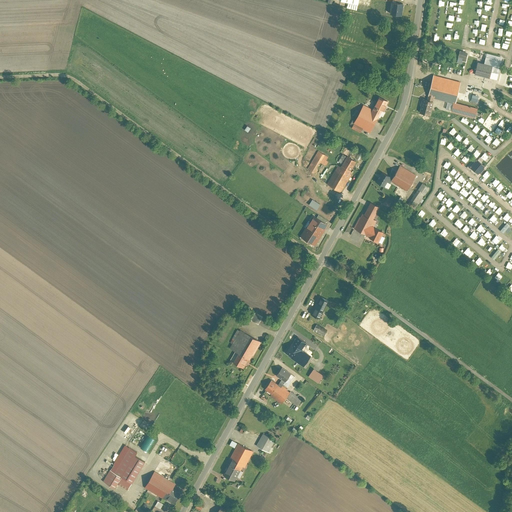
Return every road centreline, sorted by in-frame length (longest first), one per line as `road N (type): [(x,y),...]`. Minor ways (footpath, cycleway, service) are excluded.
road 1 (unclassified): [(0,76),(72,76),(321,259)]
road 2 (tertiary): [(183,511),(321,259)]
road 3 (tertiary): [(321,259),(403,106),(420,0)]
road 4 (track): [(511,400),(321,259)]
road 5 (track): [(511,245),(501,266),(427,205),(442,149)]
